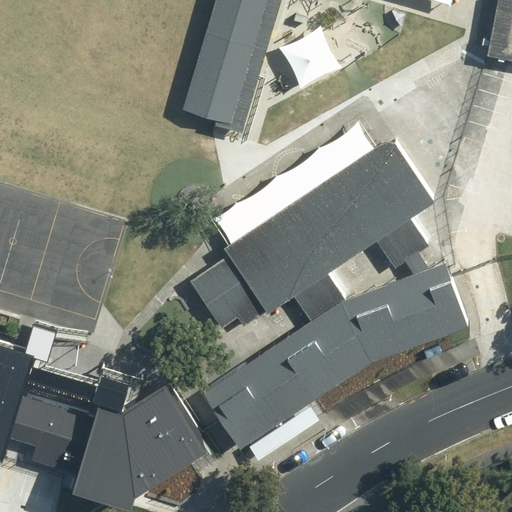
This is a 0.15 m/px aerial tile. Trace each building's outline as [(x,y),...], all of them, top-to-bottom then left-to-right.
[(215,126),(241,134),(280,0),(215,0),(183,110),(217,121),(215,126)] [(511,0),(498,0),(487,56),(511,61),(511,0)] [(153,157),(0,110),(0,164),(139,206),(153,157)] [(397,142),(188,289),(225,347),(298,300),(309,321),(205,392),(244,450),(356,368),(471,326),(446,264),(341,300),(330,280),(439,201),(397,142)] [(36,342),(0,330),(0,434),(9,437),(140,486),(218,434),(177,377),(139,407),(83,388),(91,364),(36,342)]
